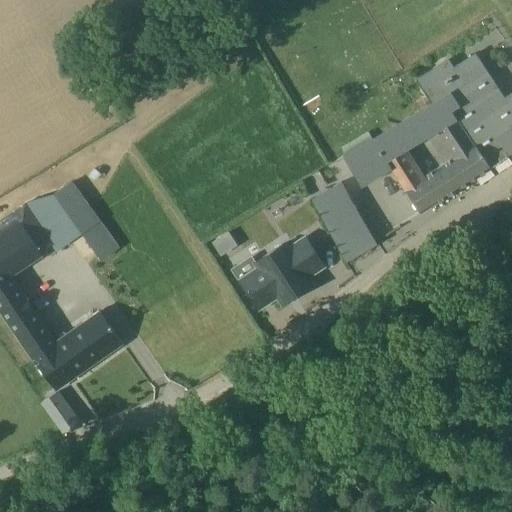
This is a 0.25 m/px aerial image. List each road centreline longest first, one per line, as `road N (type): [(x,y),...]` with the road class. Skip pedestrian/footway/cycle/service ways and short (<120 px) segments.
road 1 (unclassified): [(0,476),(216,389),(482,199)]
road 2 (unclassified): [(511,355),(482,199)]
